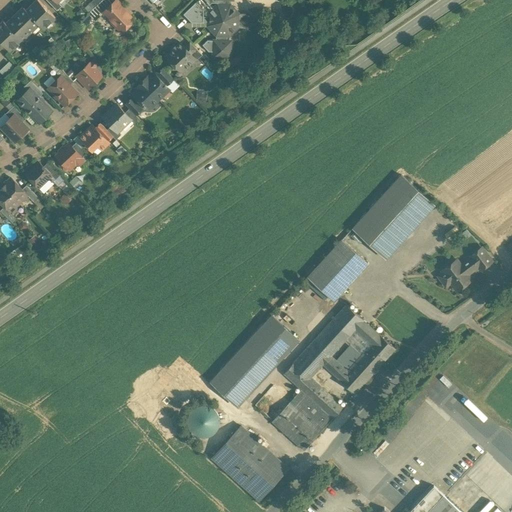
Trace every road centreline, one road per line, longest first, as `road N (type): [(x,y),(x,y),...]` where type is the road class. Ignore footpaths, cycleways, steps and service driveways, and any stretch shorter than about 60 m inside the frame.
road 1 (secondary): [(0,317),(451,0)]
road 2 (residential): [(511,277),(461,316),(275,511)]
road 3 (residential): [(0,165),(73,122),(169,30),(138,0)]
